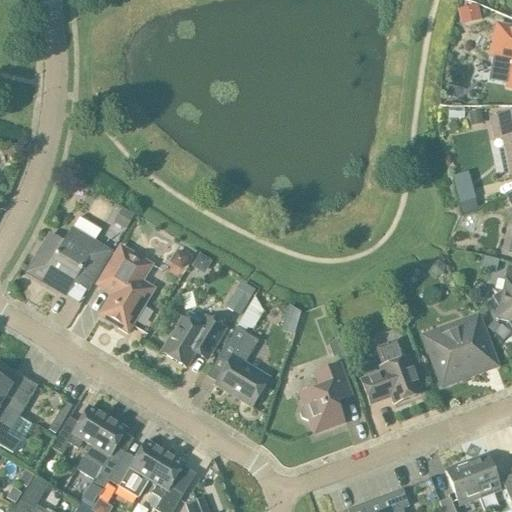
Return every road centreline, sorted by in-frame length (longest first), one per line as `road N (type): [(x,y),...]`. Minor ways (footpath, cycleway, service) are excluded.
road 1 (residential): [(272,495),(255,464),(0,309)]
road 2 (residential): [(0,253),(49,134),(48,0)]
road 3 (residential): [(511,403),(272,495)]
